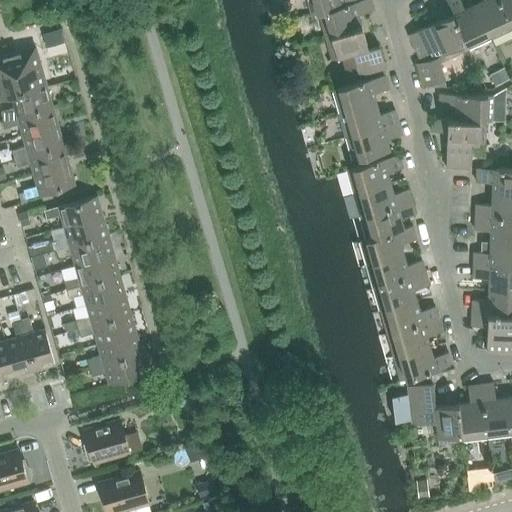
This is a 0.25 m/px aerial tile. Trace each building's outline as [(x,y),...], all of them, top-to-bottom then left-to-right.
[(307,0),(312,15),(319,13),(318,12),(348,4),(348,3),(358,1),(357,0),(307,0)] [(318,12),(319,13),(325,35),(361,25),(358,14),(374,10),(371,0),(359,0),(358,1),(348,3),(348,4),(318,12)] [(445,80),(440,62),(469,48),(446,0),(444,0),(434,5),(441,20),(409,35),(419,57),(421,57),(423,61),(418,63),(425,86),(445,80)] [(446,0),(469,48),(490,38),(474,4),(464,9),(460,0),(446,0)] [(511,28),(511,27),(510,23),(498,0),(482,0),(474,4),(490,38),(511,28)] [(511,0),(498,0),(510,23),(511,21),(511,0)] [(368,48),(361,25),(325,35),(332,60),(353,54),(359,76),(386,68),(379,45),(368,48)] [(60,29),(43,34),(46,46),(63,40),(60,29)] [(11,53),(22,93),(47,86),(36,46),(11,53)] [(0,100),(12,97),(12,96),(22,93),(11,53),(0,56),(0,100)] [(504,68),(490,75),(496,86),(509,78),(504,68)] [(377,103),(374,93),(389,88),(385,75),(333,90),(340,114),(377,103)] [(3,120),(53,106),(47,86),(22,93),(12,96),(12,97),(15,107),(1,111),(3,120)] [(493,95),(493,121),(505,121),(506,87),(493,95)] [(486,120),(486,121),(493,121),(493,95),(439,93),(439,107),(455,108),(455,119),(486,120)] [(399,122),(395,109),(380,114),(377,103),(340,114),(347,137),(399,122)] [(23,136),(58,125),(53,106),(3,120),(6,128),(20,124),(23,136)] [(455,119),(432,118),(431,131),(447,132),(446,167),(471,168),(472,144),(485,145),(486,121),(486,120),(455,119)] [(402,134),(399,122),(347,137),(354,161),(390,150),(387,139),(402,134)] [(58,125),(23,136),(26,147),(12,151),(15,159),(64,145),(58,125)] [(34,175),(69,164),(64,145),(15,159),(17,167),(31,163),(34,175)] [(391,183),(388,172),(403,168),(399,154),(347,169),(354,193),(391,183)] [(69,164),(34,175),(37,186),(24,190),(24,192),(26,199),(27,198),(40,195),(75,185),(69,164)] [(511,194),(511,169),(477,168),(476,182),(492,182),(492,193),(511,194)] [(360,216),(413,201),(409,189),(394,193),(391,183),(354,193),(360,216)] [(24,192),(19,193),(21,203),(28,202),(27,198),(26,199),(24,192)] [(476,204),(475,217),(511,218),(511,194),(492,193),(492,204),(476,204)] [(64,227),(103,215),(97,195),(58,206),(58,207),(44,211),(47,219),(61,215),(64,227)] [(367,239),(404,229),(404,228),(401,218),(416,214),(413,201),(360,216),(367,239)] [(27,211),(18,213),(22,226),(30,223),(27,211)] [(56,250),(109,235),(103,215),(64,227),(67,238),(53,242),(56,250)] [(511,218),(475,217),(475,230),(491,230),(490,241),(511,242),(511,218)] [(367,264),(404,254),(401,243),(416,239),(412,226),(404,228),(404,229),(367,239),(360,241),(367,264)] [(109,235),(56,250),(58,258),(72,254),(75,266),(114,254),(109,235)] [(52,239),(28,246),(31,257),(43,253),(56,250),(53,242),(52,239)] [(511,266),(511,242),(490,241),(490,242),(482,241),(481,252),(474,252),(473,265),(511,266)] [(43,253),(31,257),(35,269),(47,266),(43,253)] [(114,254),(75,266),(78,277),(65,281),(67,289),(120,274),(114,254)] [(426,272),(422,260),(407,264),(404,254),(367,264),(374,287),(426,272)] [(511,266),(473,265),(473,278),(489,278),(489,289),(511,290),(511,266)] [(380,311),(417,300),(414,289),(429,285),(426,272),(374,287),(380,311)] [(86,305),(125,294),(120,274),(67,289),(69,298),(83,294),(86,305)] [(511,290),(489,289),(488,300),(472,300),(472,313),(511,314),(511,290)] [(25,290),(14,294),(16,303),(28,300),(25,290)] [(78,329),(131,313),(125,294),(86,305),(90,316),(76,320),(78,329)] [(439,319),(435,306),(420,310),(417,300),(380,311),(387,334),(439,319)] [(17,311),(8,313),(11,323),(13,323),(20,321),(19,316),(17,311)] [(98,344),(136,333),(131,313),(78,329),(81,337),(94,333),(98,344)] [(511,314),(472,313),(471,326),(487,326),(486,351),(511,352),(511,339),(511,314)] [(21,320),(35,370),(55,364),(45,329),(33,332),(29,318),(21,320)] [(442,331),(439,319),(387,334),(393,357),(430,346),(427,335),(442,331)] [(5,340),(16,375),(35,370),(21,320),(20,321),(13,323),(17,337),(5,340)] [(75,320),(64,323),(66,331),(77,329),(75,320)] [(89,368),(142,353),(136,333),(98,344),(101,356),(87,360),(89,366),(89,368)] [(0,379),(16,375),(5,340),(0,341),(0,379)] [(393,357),(400,381),(407,379),(431,372),(452,366),(448,352),(433,356),(430,346),(393,357)] [(89,368),(92,376),(106,372),(109,384),(148,373),(142,353),(89,368)] [(87,359),(79,361),(81,369),(89,366),(87,360),(87,359)] [(431,372),(407,379),(408,385),(432,382),(431,372)] [(408,385),(409,393),(391,395),(395,421),(412,419),(413,425),(436,422),(438,443),(463,440),(459,403),(435,405),(432,382),(408,385)] [(511,435),(506,397),(496,398),(494,382),(481,384),(487,437),(511,435)] [(487,437),(481,384),(468,385),(470,401),(459,403),(463,440),(487,437)] [(189,391),(174,396),(177,407),(193,402),(189,391)] [(120,420),(84,430),(89,448),(86,451),(88,459),(93,461),(95,469),(96,468),(94,463),(130,452),(142,448),(137,432),(125,436),(120,420)] [(24,466),(19,449),(0,454),(0,489),(28,482),(28,480),(30,479),(31,478),(31,476),(31,475),(31,473),(31,472),(30,470),(29,468),(28,466),(26,465),(24,466)] [(140,471),(99,483),(107,511),(121,511),(149,504),(140,471)] [(216,478),(196,484),(200,497),(219,491),(216,478)] [(428,480),(417,481),(419,498),(429,496),(428,480)] [(479,483),(469,486),(471,493),(482,490),(479,483)] [(204,501),(207,511),(225,511),(221,497),(204,501)] [(36,511),(34,502),(0,511),(36,511)]
